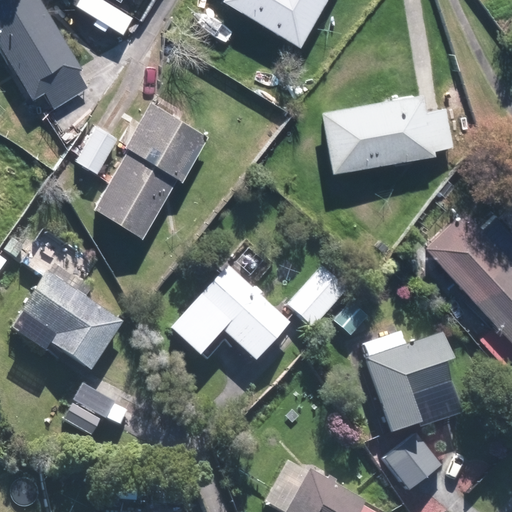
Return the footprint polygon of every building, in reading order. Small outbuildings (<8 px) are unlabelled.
[(47,0),(0,0),(0,33),(35,93),(53,83),(64,103),(86,90),(75,70),(86,64),(47,0)] [(233,0),(302,42),(328,0),(233,0)] [(430,91),(327,106),(335,163),(454,147),(448,109),(433,111),(430,91)] [(207,127),(154,97),(98,196),(148,223),(179,168),(183,170),(207,127)] [(113,134),(91,124),(73,163),(95,173),(113,134)] [(511,245),(470,203),(428,244),(511,330),(511,245)] [(290,321),(230,265),(174,325),(202,351),(224,327),(256,357),(290,321)] [(349,287),(325,266),(294,302),(318,323),(349,287)] [(120,315),(51,272),(27,310),(58,330),(53,338),(90,362),(120,315)] [(441,334),(370,358),(395,430),(422,421),(412,391),(455,376),(441,334)] [(116,384),(92,371),(76,397),(101,411),(116,384)] [(440,452),(417,427),(391,450),(414,475),(440,452)] [(383,511),(387,504),(287,455),(265,499),(280,506),(277,511),(383,511)]
